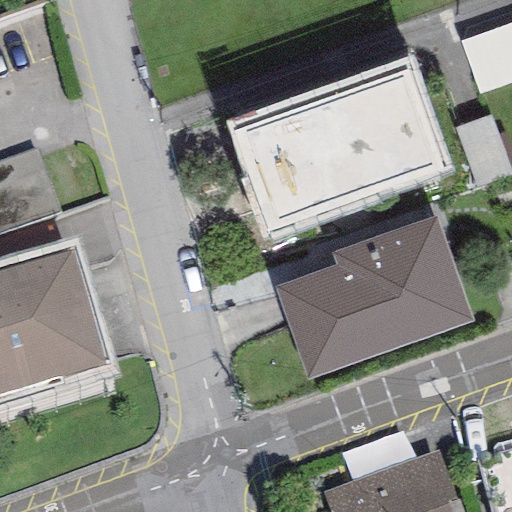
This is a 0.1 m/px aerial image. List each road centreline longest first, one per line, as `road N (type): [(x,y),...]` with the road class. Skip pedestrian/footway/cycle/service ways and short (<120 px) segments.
road 1 (residential): [(216,463),(93,0)]
road 2 (residential): [(216,463),(511,358)]
road 3 (residential): [(83,511),(216,463)]
